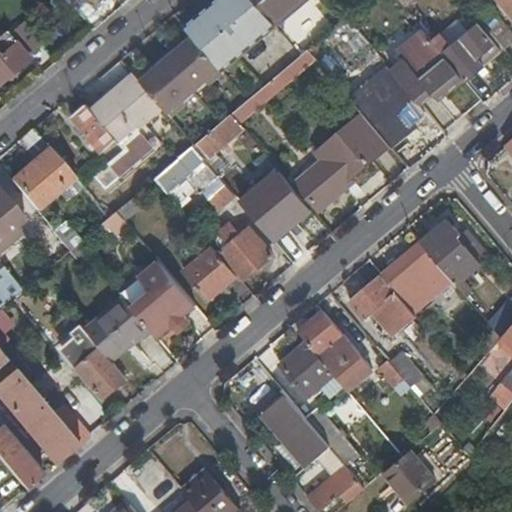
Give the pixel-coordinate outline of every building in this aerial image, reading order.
[(222,0),(189,28),(194,35),(220,66),(225,72),(277,28),(273,23),(263,11),(253,0),(222,0)] [(253,0),(263,11),(273,23),(299,0),(253,0)] [(511,0),(498,0),(511,16),(511,0)] [(511,32),(493,9),(480,20),(511,59),(511,58),(511,32)] [(441,35),(433,42),(457,70),(463,78),(467,82),(501,53),(476,22),(467,29),(470,33),(462,40),(465,43),(453,53),(449,48),(451,47),(441,35)] [(418,23),(379,56),(396,76),(409,65),(398,53),(424,31),(418,23)] [(437,99),(463,78),(457,70),(433,42),(424,31),(398,53),(409,65),(396,76),(420,103),(432,93),(437,99)] [(7,33),(0,38),(0,85),(29,60),(7,33)] [(166,110),(220,66),(194,35),(141,80),(164,108),(166,110)] [(278,91),(315,59),(308,51),(302,56),(290,66),(271,82),(278,91)] [(121,144),(164,108),(141,80),(136,74),(93,111),(118,140),(121,144)] [(240,123),(278,91),(271,82),(249,101),(232,115),(240,123)] [(220,104),(186,133),(196,145),(231,116),(220,104)] [(104,152),(118,140),(93,111),(88,105),(74,117),(104,152)] [(211,158),(245,129),(240,123),(232,115),(231,116),(196,145),(195,147),(199,152),(203,149),(211,158)] [(352,177),(389,146),(384,139),(363,115),(325,146),(352,177)] [(402,123),(384,139),(389,146),(409,169),(425,155),(411,139),(414,137),(402,123)] [(20,140),(36,159),(50,148),(34,129),(20,140)] [(345,183),(352,177),(325,146),(318,152),(321,155),(325,159),(304,177),(297,183),(321,211),(348,187),(345,183)] [(66,187),(76,178),(50,148),(36,159),(12,180),(38,211),(66,187)] [(300,172),(304,177),(325,159),(321,155),(300,172)] [(219,157),(210,165),(217,173),(236,196),(237,197),(249,188),(233,168),(230,171),(219,157)] [(192,170),(182,158),(156,179),(166,191),(192,170)] [(116,197),(128,187),(139,177),(130,166),(106,186),(116,197)] [(280,172),(243,206),(278,245),(316,212),(280,172)] [(222,209),(236,196),(217,173),(203,185),(222,209)] [(142,174),(139,177),(128,187),(136,196),(140,193),(151,183),(142,174)] [(345,183),(348,187),(356,181),(352,177),(345,183)] [(75,198),(85,189),(82,185),(76,178),(66,187),(75,198)] [(0,189),(0,241),(25,220),(0,189)] [(149,203),(140,193),(136,196),(118,211),(127,222),(149,203)] [(114,239),(130,229),(119,213),(104,223),(114,239)] [(67,219),(54,230),(71,251),(81,243),(84,240),(67,219)] [(218,232),(229,244),(242,233),(231,220),(218,232)] [(460,239),(462,237),(448,221),(425,241),(439,256),(436,258),(451,276),(474,255),(460,239)] [(250,227),(242,233),(229,244),(218,253),(239,278),(243,282),(274,256),(250,227)] [(460,239),(474,255),(482,248),(468,231),(462,237),(460,239)] [(414,313),(454,280),(451,276),(436,258),(422,242),(409,253),(397,263),(383,275),(396,292),(414,313)] [(95,271),(100,266),(81,243),(71,251),(70,252),(83,267),(95,271)] [(210,302),(239,278),(218,253),(214,248),(185,272),(210,302)] [(394,259),(397,263),(409,253),(406,249),(394,259)] [(198,305),(160,260),(141,277),(153,291),(134,307),(151,327),(159,338),(173,326),(175,329),(187,318),(185,316),(198,305)] [(0,290),(1,291),(14,280),(0,262),(0,290)] [(395,337),(418,317),(414,313),(396,292),(394,293),(381,277),(351,302),(364,319),(374,312),(395,337)] [(0,290),(0,311),(24,291),(14,280),(1,291),(0,290)] [(132,343),(151,327),(134,307),(126,297),(88,329),(113,360),(132,343)] [(503,337),(511,327),(511,307),(510,306),(492,326),(496,330),(503,338),(503,337)] [(0,312),(0,336),(12,327),(0,312)] [(325,312),(300,333),(308,342),(334,373),(359,351),(325,312)] [(192,324),(187,318),(175,329),(180,334),(192,324)] [(511,327),(503,337),(511,344),(511,327)] [(105,398),(128,378),(113,360),(88,329),(87,328),(74,340),(90,359),(80,367),(105,398)] [(309,397),(335,375),(334,373),(308,342),(282,365),(309,397)] [(0,369),(9,362),(0,350),(0,369)] [(403,352),(391,363),(399,373),(420,397),(432,386),(403,352)] [(391,380),(399,373),(391,363),(389,361),(381,368),(391,380)] [(0,384),(0,397),(57,466),(80,446),(54,414),(13,366),(8,370),(11,374),(0,384)] [(511,372),(500,386),(511,395),(511,372)] [(307,466),(331,446),(307,418),(289,397),(264,417),(307,466)] [(64,406),(54,414),(80,446),(91,438),(64,406)] [(318,408),(307,418),(331,446),(347,466),(359,456),(318,408)] [(0,458),(27,491),(45,477),(2,427),(0,429),(0,458)] [(438,484),(411,451),(404,457),(383,475),(410,507),(438,484)] [(321,511),(343,494),(350,502),(367,488),(348,467),(309,499),(320,511),(321,511)] [(240,511),(207,471),(184,490),(193,501),(202,511),(240,511)] [(202,511),(193,501),(180,511),(202,511)]
